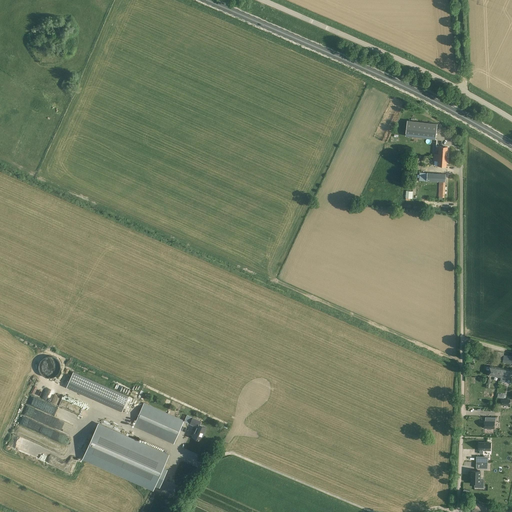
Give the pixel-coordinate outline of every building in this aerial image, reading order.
[(437,124),(407,120),(405,136),(435,139),(437,124)] [(434,154),(434,157),(439,157),(447,158),(448,147),(439,146),(438,154),(434,154)] [(439,157),(434,157),(434,165),(446,166),(447,158),(439,157)] [(446,174),(426,173),(426,181),(437,182),(437,181),(439,181),(438,197),(444,197),(445,182),(446,174)] [(503,355),(502,361),(506,362),(506,363),(511,363),(511,356),(504,355),(503,355)] [(490,366),(487,366),(486,367),(486,369),(487,369),(490,370),(489,376),(500,377),(501,368),(490,366)] [(511,369),(501,368),(500,377),(511,379),(511,378),(511,369)] [(122,411),(128,396),(73,372),(67,387),(122,411)] [(475,391),(475,394),(475,400),(480,400),(480,399),(483,399),(483,393),(485,393),(485,389),(487,390),(487,385),(478,384),(478,389),(476,388),(475,391)] [(184,420),(144,403),(134,426),(174,443),(184,420)] [(27,405),(23,415),(47,426),(52,416),(27,405)] [(484,428),(487,428),(487,429),(491,429),(491,428),(494,428),(494,421),(495,421),(495,417),(485,417),(485,421),(484,421),(484,428)] [(201,421),(193,418),(190,424),(198,427),(193,437),(201,441),(206,427),(200,424),(201,421)] [(34,431),(27,429),(30,420),(26,419),(25,425),(17,423),(14,434),(35,440),(37,434),(33,433),(34,431)] [(83,458),(153,490),(155,485),(160,487),(167,470),(163,468),(169,455),(98,423),(83,458)] [(491,442),(479,442),(478,450),(479,450),(479,454),(483,454),(483,450),(490,450),(491,442)] [(480,471),(471,470),(471,483),(480,483),(480,471)] [(489,511),(492,508),(476,501),(472,510),(476,511),(489,511)]
